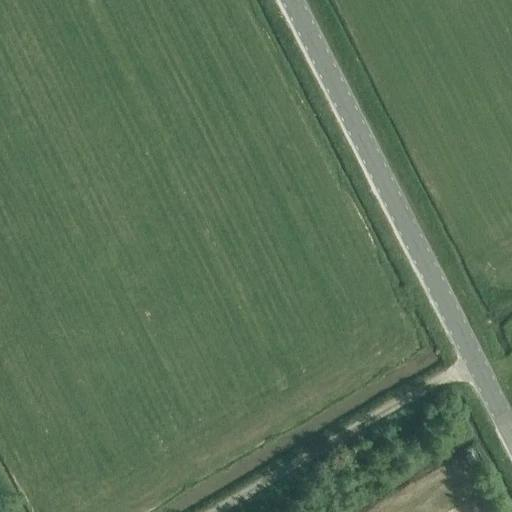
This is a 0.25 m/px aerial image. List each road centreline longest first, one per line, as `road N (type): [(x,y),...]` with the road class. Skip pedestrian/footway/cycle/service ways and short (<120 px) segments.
road 1 (tertiary): [(511,435),(290,0)]
road 2 (track): [(475,362),(215,511)]
